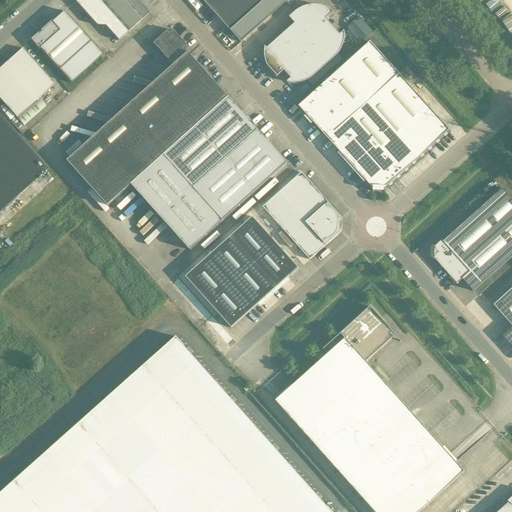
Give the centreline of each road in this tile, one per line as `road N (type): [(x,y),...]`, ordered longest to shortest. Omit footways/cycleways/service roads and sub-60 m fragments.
road 1 (unknown): [(175,2),(70,106),(47,149),(109,234),(236,354)]
road 2 (unclassified): [(378,228),(173,0)]
road 3 (unclassified): [(378,228),(226,363)]
road 4 (unclassified): [(511,379),(378,228)]
road 5 (unclassified): [(511,107),(378,228)]
road 6 (unknown): [(371,0),(485,130)]
road 7 (unknown): [(511,398),(493,411),(473,411),(421,353),(390,345)]
road 8 (unknown): [(234,67),(305,3),(335,4)]
road 9 (unclassified): [(511,91),(427,0)]
